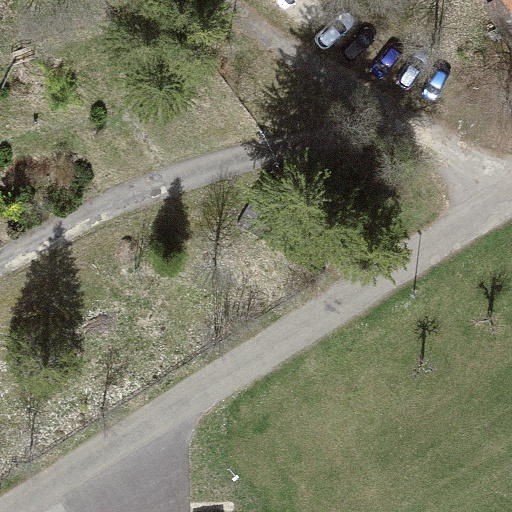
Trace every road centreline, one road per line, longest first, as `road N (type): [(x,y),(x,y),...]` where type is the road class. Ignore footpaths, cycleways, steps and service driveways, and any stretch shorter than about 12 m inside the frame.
road 1 (residential): [(511,211),(17,511)]
road 2 (unknown): [(0,260),(180,174),(273,152),(424,151),(435,143),(508,213)]
